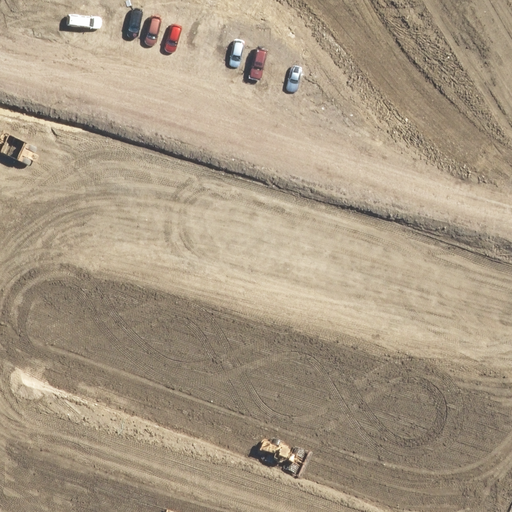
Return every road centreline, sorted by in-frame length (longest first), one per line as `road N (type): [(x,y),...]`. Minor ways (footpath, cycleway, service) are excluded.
road 1 (residential): [(425,460),(24,363)]
road 2 (residential): [(425,460),(502,175)]
road 3 (residential): [(24,363),(92,110)]
